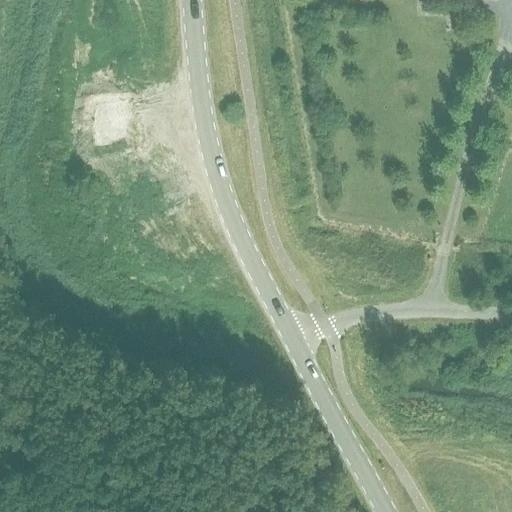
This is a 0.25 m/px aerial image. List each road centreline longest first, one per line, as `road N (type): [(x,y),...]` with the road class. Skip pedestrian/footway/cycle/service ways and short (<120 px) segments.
road 1 (tertiary): [(293,341),(216,181),(190,0)]
road 2 (unclassified): [(511,315),(395,310),(325,324),(293,341)]
road 3 (tertiary): [(385,511),(293,341)]
